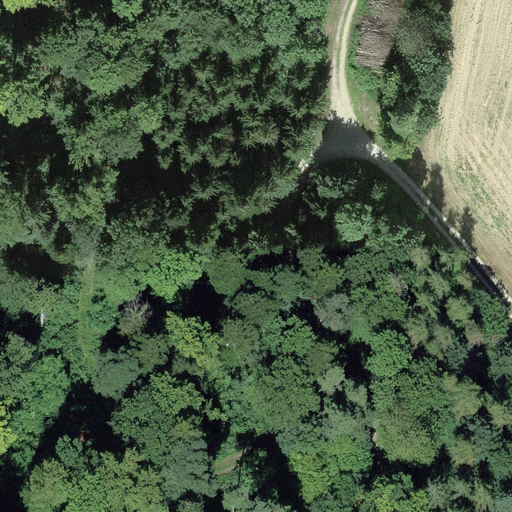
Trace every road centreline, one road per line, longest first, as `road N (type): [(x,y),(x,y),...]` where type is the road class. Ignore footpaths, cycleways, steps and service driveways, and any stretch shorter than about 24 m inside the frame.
road 1 (track): [(343,378),(243,460),(182,473),(121,454),(93,401),(83,336),(92,265),(145,0)]
road 2 (track): [(377,511),(364,427),(291,242),(311,160),(348,136),(414,196),(511,313)]
road 3 (track): [(352,0),(340,59),(348,136)]
